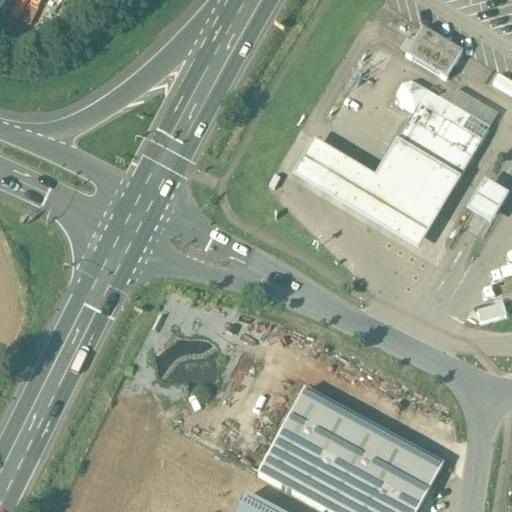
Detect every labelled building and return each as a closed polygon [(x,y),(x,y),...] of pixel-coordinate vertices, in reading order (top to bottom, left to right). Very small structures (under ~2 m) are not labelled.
[(420,34),(405,60),(448,84),(462,59),(420,34)] [(392,150),(457,189),(493,128),(411,80),(401,83),(394,97),(399,106),(414,115),(392,150)] [(457,189),(392,150),(378,172),(313,136),(289,176),(421,250),(457,189)] [(509,199),(485,186),(465,217),(489,232),(509,199)] [(419,511),(442,471),(304,395),(257,481),(316,511),(419,511)] [(268,511),(246,500),(239,511),(268,511)]
